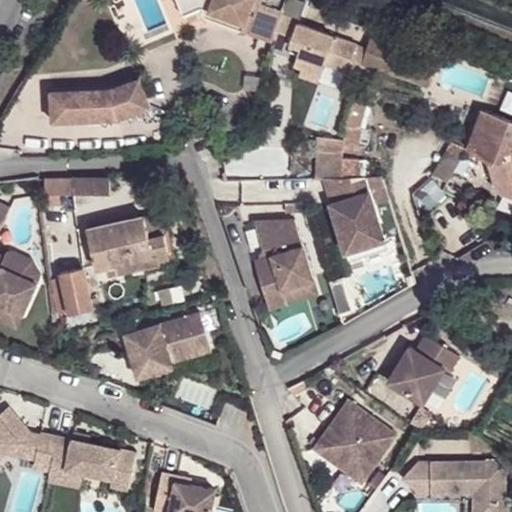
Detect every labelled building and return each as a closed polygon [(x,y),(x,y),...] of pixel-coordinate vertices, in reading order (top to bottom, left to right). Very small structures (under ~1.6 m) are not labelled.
[(283,13),(284,10),(262,2),(263,0),(178,0),(185,16),(205,7),(204,10),(247,24),(246,28),(274,38),(275,36),(283,13)] [(247,24),(204,10),(204,13),(207,17),(208,18),(244,31),(246,28),(247,24)] [(332,37),(333,35),(300,23),(301,20),(283,13),(275,36),(280,38),(304,47),(301,53),(324,61),(332,37)] [(378,30),(371,53),(406,65),(420,70),(425,54),(428,45),(378,30)] [(332,37),(324,61),(328,61),(326,69),(338,73),(341,67),(350,71),(349,76),(345,86),(353,89),(372,95),(376,84),(398,91),(406,65),(371,53),(349,46),(350,42),(332,37)] [(304,47),(280,38),(277,45),(301,53),(304,47)] [(425,54),(420,70),(415,81),(431,87),(441,60),(425,54)] [(406,65),(398,91),(411,96),(415,81),(420,70),(406,65)] [(341,67),(338,73),(349,76),(350,71),(341,67)] [(52,93),(52,123),(98,124),(99,126),(100,128),(102,130),(103,131),(105,131),(108,131),(110,131),(111,130),(113,129),(114,127),(114,125),(115,124),(119,124),(151,113),(141,84),(113,94),(52,93)] [(372,95),(353,89),(351,95),(369,101),(372,95)] [(467,150),(490,160),(499,193),(511,197),(511,165),(508,154),(511,152),(511,120),(510,120),(482,110),(467,150)] [(319,158),(344,159),(344,139),(324,139),(324,152),(319,152),(319,158)] [(453,142),(435,169),(451,181),(468,153),(453,142)] [(319,158),(319,178),(330,178),(344,178),(344,159),(319,158)] [(344,178),(330,178),(338,203),(333,205),(349,253),(387,240),(372,192),(367,178),(344,178)] [(109,181),(46,181),(46,198),(60,198),(110,196),(109,181)] [(60,208),(60,198),(46,198),(47,209),(60,208)] [(0,228),(11,206),(0,201),(0,228)] [(309,203),(287,203),(287,211),(311,211),(309,203)] [(160,215),(146,218),(151,239),(165,237),(160,215)] [(146,258),(155,256),(151,239),(146,218),(90,230),(99,268),(109,266),(146,258)] [(298,218),(257,219),(266,249),(271,247),(273,254),(263,257),(257,259),(272,308),(290,302),(286,287),(316,278),(298,218)] [(165,237),(151,239),(155,256),(161,254),(163,262),(170,260),(165,237)] [(387,240),(349,253),(352,262),(390,248),(387,240)] [(271,247),(266,249),(264,250),(263,251),(262,252),(262,253),(262,255),(263,257),(273,254),(271,247)] [(4,258),(3,259),(0,265),(0,268),(35,285),(37,282),(37,281),(37,279),(38,277),(38,275),(38,273),(38,271),(37,269),(36,267),(35,266),(33,264),(32,263),(30,262),(15,255),(14,254),(13,254),(11,254),(10,254),(9,254),(7,254),(7,256),(5,256),(5,257),(4,258)] [(161,254),(155,256),(146,258),(148,266),(163,262),(161,254)] [(0,265),(3,259),(0,257),(0,306),(20,316),(35,285),(0,268),(0,265)] [(148,266),(146,258),(109,266),(111,275),(148,266)] [(65,276),(74,314),(95,309),(93,301),(85,269),(64,274),(65,276)] [(349,275),(334,280),(345,312),(359,308),(349,275)] [(66,316),(74,314),(65,276),(56,277),(66,316)] [(316,278),(286,287),(290,302),(321,292),(316,278)] [(95,309),(74,314),(76,322),(104,317),(102,308),(101,308),(99,300),(93,301),(95,309)] [(20,316),(0,306),(0,322),(13,329),(20,316)] [(198,313),(122,334),(133,377),(169,368),(167,362),(208,352),(198,313)] [(416,354),(410,350),(388,387),(423,408),(444,373),(449,376),(459,359),(425,339),(416,354)] [(349,405),(315,451),(361,485),(394,439),(349,405)] [(0,421),(0,456),(3,454),(15,444),(28,433),(14,417),(3,426),(0,421)] [(55,439),(38,435),(36,448),(33,460),(31,469),(48,473),(55,439)] [(71,436),(70,442),(85,445),(86,439),(71,436)] [(70,442),(55,439),(48,473),(46,483),(61,486),(65,471),(81,475),(110,481),(108,489),(125,493),(133,455),(85,445),(70,442)] [(36,448),(15,444),(3,454),(33,460),(36,448)] [(403,482),(419,498),(473,498),(472,511),(504,511),(504,475),(495,464),(418,465),(403,482)] [(65,471),(61,486),(78,490),(81,475),(65,471)] [(158,474),(151,511),(208,511),(212,490),(187,486),(173,483),(174,477),(158,474)] [(174,477),(173,483),(187,486),(188,480),(174,477)]
